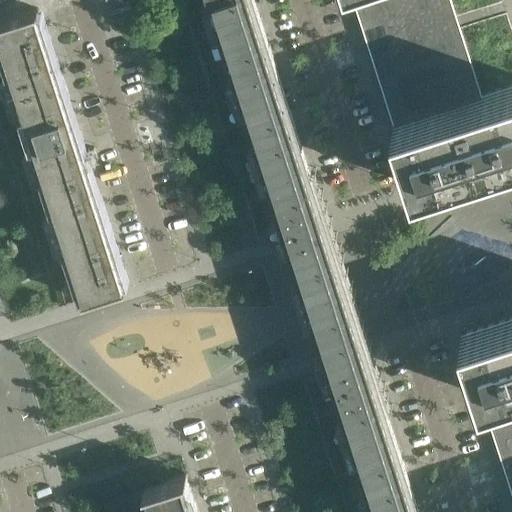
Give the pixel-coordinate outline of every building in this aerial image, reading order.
[(369,350),(332,236),(331,233),(327,218),(326,218),(255,0),(212,0),(285,233),(289,245),(290,250),(326,363),(328,369),(374,511),(419,511),(370,358),(372,358),(369,350)] [(354,0),(414,186),(511,154),(511,84),(480,94),(482,103),(471,106),(437,0),(354,0)] [(135,21),(130,6),(111,12),(116,27),(135,21)] [(57,73),(37,9),(38,9),(38,7),(0,19),(0,31),(17,85),(57,73)] [(81,146),(57,73),(17,85),(41,159),(81,146)] [(104,220),(81,146),(41,159),(64,233),(104,220)] [(125,283),(104,220),(64,233),(85,296),(84,296),(84,298),(126,284),(126,283),(125,283)] [(511,316),(462,333),(511,489),(511,316)] [(198,511),(186,474),(187,474),(187,472),(144,486),(145,487),(146,487),(154,511),(198,511)]
